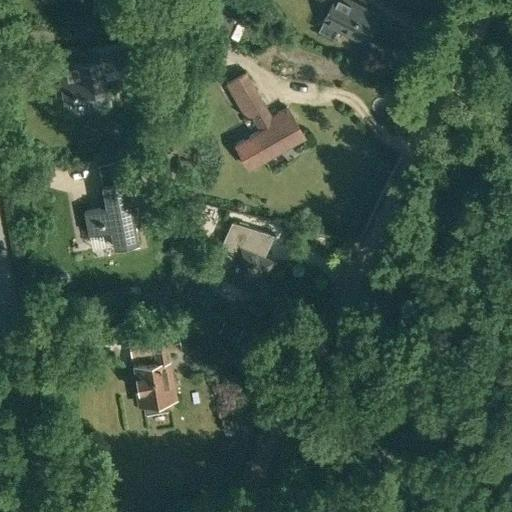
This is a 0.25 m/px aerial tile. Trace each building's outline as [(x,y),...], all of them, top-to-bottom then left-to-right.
[(137,0),(139,20),(152,17),(151,0),(137,0)] [(339,29),(365,42),(379,14),(350,0),(335,0),(319,30),(335,38),(339,29)] [(227,63),(244,64),(244,37),(228,36),(227,63)] [(100,113),(107,111),(112,105),(110,97),(104,93),(104,90),(107,89),(103,68),(127,63),(123,41),(88,48),(90,60),(57,66),(63,98),(75,95),(76,97),(92,100),(93,108),(100,113)] [(235,143),(249,167),(304,136),(287,106),(271,115),(246,72),(227,83),(246,116),(243,118),(246,123),(254,118),(260,129),(235,143)] [(145,138),(147,155),(177,151),(174,134),(145,138)] [(177,178),(189,180),(191,154),(179,153),(177,178)] [(121,159),(126,182),(142,178),(138,156),(121,159)] [(111,229),(114,245),(137,241),(126,182),(102,186),(104,196),(103,196),(101,200),(102,207),(85,210),(89,233),(111,229)] [(202,204),(190,203),(189,215),(201,216),(202,204)] [(257,292),(271,261),(263,257),(274,234),(232,221),(217,253),(221,264),(230,268),(222,287),(239,295),(243,286),(257,292)] [(107,254),(112,267),(129,259),(124,247),(107,254)] [(218,332),(237,341),(243,328),(224,319),(218,332)] [(145,403),(146,411),(168,408),(166,400),(177,398),(170,360),(169,360),(167,346),(179,344),(176,327),(150,331),(127,334),(129,354),(155,348),(157,361),(134,364),(141,404),(145,403)] [(170,448),(190,447),(189,437),(169,439),(170,448)]
